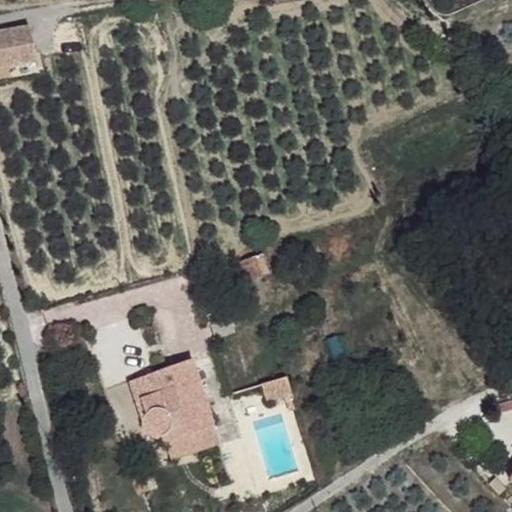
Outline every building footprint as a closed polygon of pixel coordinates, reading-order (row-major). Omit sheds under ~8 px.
[(0,36),(0,74),(39,69),(33,32),(0,36)] [(264,256),(241,264),(249,283),(272,275),(264,256)] [(275,357),(268,360),(273,378),(282,375),(275,357)] [(268,360),(251,367),(258,383),(273,378),(268,360)] [(194,362),(131,382),(142,423),(142,429),(142,433),(144,437),(147,441),(152,443),(156,444),(161,444),(166,442),(214,424),(194,362)] [(266,399),(291,392),(287,378),(262,384),(266,399)] [(382,388),(374,395),(380,400),(387,394),(382,388)] [(500,402),(501,410),(511,407),(510,400),(500,402)] [(214,424),(166,442),(173,461),(221,444),(214,424)] [(511,466),(501,479),(511,488),(511,450),(511,452),(511,466)] [(142,469),(131,472),(136,490),(148,486),(142,469)]
